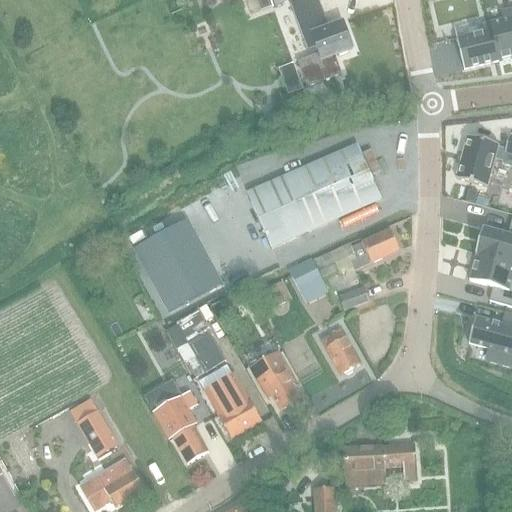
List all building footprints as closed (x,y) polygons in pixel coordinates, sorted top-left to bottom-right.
[(316,0),(310,0),(292,7),(308,49),(315,46),(319,56),(300,64),(308,85),(306,86),(307,87),(341,75),(334,56),(338,55),(338,57),(348,53),(347,51),(352,50),(342,24),(327,29),(316,0)] [(501,21),(489,24),(498,62),(511,58),(511,25),(508,11),(499,13),(501,21)] [(482,33),(456,40),(463,71),(498,62),(489,24),(480,26),(482,33)] [(467,137),(456,180),(486,188),(494,160),(502,162),(501,165),(511,168),(511,137),(509,136),(505,150),(497,148),(498,146),(467,137)] [(356,145),(247,193),(251,204),(265,235),(271,249),(380,201),(356,145)] [(467,190),(465,200),(473,202),(475,192),(467,190)] [(190,221),(134,250),(167,313),(223,283),(190,221)] [(476,256),(511,265),(511,222),(507,236),(483,229),(483,230),(482,230),(476,256)] [(362,243),(352,248),(350,244),(313,260),(319,272),(355,255),(356,259),(351,262),(355,270),(371,263),(371,264),(399,251),(389,230),(361,243),(362,243)] [(511,282),(511,281),(511,265),(476,256),(469,281),(469,282),(493,289),(489,302),(511,308),(511,282)] [(289,271),(301,294),(323,282),(311,259),(289,271)] [(291,300),(281,282),(267,289),(277,308),(291,300)] [(261,284),(250,289),(255,302),(257,306),(269,301),(261,284)] [(339,296),(344,312),(369,303),(363,288),(339,296)] [(220,302),(225,315),(255,302),(250,289),(220,302)] [(205,309),(197,313),(210,335),(214,332),(210,326),(214,324),(205,309)] [(196,359),(187,364),(196,380),(226,362),(210,335),(197,313),(176,325),(196,359)] [(511,367),(511,316),(504,314),(500,326),(499,326),(475,319),(468,345),(488,350),(484,362),(511,369),(511,367)] [(341,332),(320,344),(340,378),(344,375),(345,376),(346,376),(347,376),(348,376),(349,376),(350,375),(351,375),(352,374),(352,373),(353,373),(353,372),(353,371),(354,371),(354,370),(361,366),(341,332)] [(271,399),(279,413),(300,401),(292,387),(296,385),(277,352),(249,369),(267,401),(271,399)] [(234,376),(204,393),(215,411),(232,440),(261,423),(242,391),(234,376)] [(190,392),(153,413),(169,441),(173,439),(188,466),(209,454),(193,427),(197,425),(189,410),(197,405),(190,392)] [(90,400),(70,412),(97,459),(118,447),(90,400)] [(386,485),(385,469),(403,468),(403,482),(416,481),(414,446),(382,448),(382,447),(343,449),(346,488),(386,485)] [(80,487),(94,511),(111,501),(114,507),(143,491),(126,461),(80,487)] [(313,490),(314,511),(334,511),(334,489),(313,490)]
